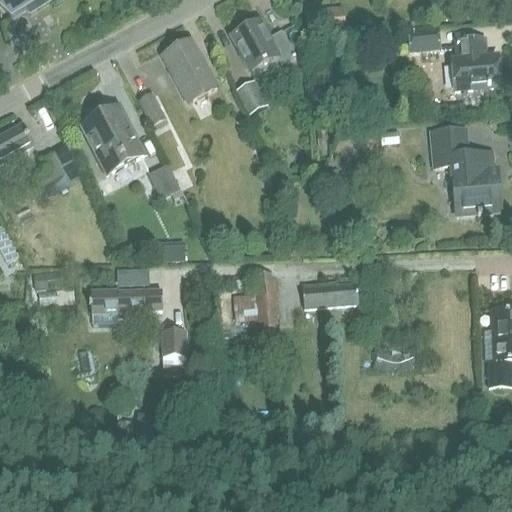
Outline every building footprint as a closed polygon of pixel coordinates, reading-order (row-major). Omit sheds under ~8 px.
[(0,0),(0,5),(11,21),(34,6),(38,13),(53,4),(56,4),(57,1),(58,0),(0,0)] [(306,17),(308,37),(308,40),(344,36),(342,14),(306,17)] [(232,41),(242,58),(252,77),(273,66),(276,71),(295,60),(280,33),(266,41),(258,26),(232,41)] [(408,38),(410,57),(441,54),(439,35),(408,38)] [(452,65),(454,95),(499,92),(497,61),(484,62),(483,53),(484,53),(484,45),(457,47),(458,65),(452,65)] [(163,61),(172,79),(179,90),(183,88),(192,106),(217,93),(191,46),(163,61)] [(236,95),(249,120),(267,111),(253,86),(236,95)] [(139,108),(165,156),(179,148),(167,125),(167,126),(153,100),(139,108)] [(119,113),(114,116),(82,133),(95,158),(101,155),(112,177),(124,171),(129,180),(136,182),(148,176),(141,162),(144,161),(119,113)] [(393,126),(369,127),(369,140),(394,139),(393,126)] [(0,142),(0,169),(33,151),(22,131),(0,142)] [(491,158),(472,160),(468,160),(467,148),(432,151),(434,174),(452,173),(455,197),(459,197),(461,218),(477,217),(477,223),(483,222),(482,219),(501,217),(499,198),(490,199),(488,175),(493,174),(491,158)] [(40,192),(44,198),(67,185),(63,179),(65,178),(53,158),(40,166),(43,171),(23,183),(31,197),(40,192)] [(172,200),(182,218),(191,213),(168,170),(148,180),(162,206),(172,200)] [(1,232),(0,232),(0,257),(6,269),(18,262),(1,232)] [(255,280),(256,300),(257,335),(275,335),(273,280),(255,280)] [(302,291),(304,311),(305,316),(359,310),(357,289),(337,291),(337,288),(302,291)] [(248,289),(227,290),(227,311),(248,311),(248,289)] [(161,291),(117,292),(117,290),(90,291),(90,302),(89,302),(89,305),(90,305),(91,315),(117,314),(117,318),(145,318),(145,313),(161,312),(161,291)] [(511,314),(491,315),(492,335),(493,368),(485,369),(486,393),(511,393),(510,370),(511,369),(511,314)] [(162,367),(187,367),(187,337),(162,337),(162,367)] [(406,340),(372,341),(373,366),(407,365),(406,340)]
